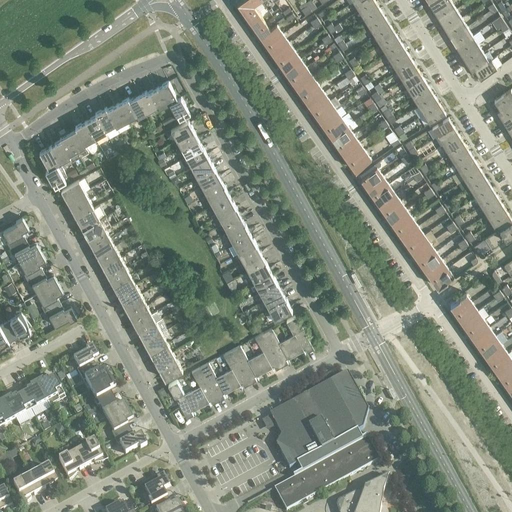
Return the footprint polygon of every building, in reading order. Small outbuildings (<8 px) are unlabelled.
[(253,5),(249,0),(240,0),(238,2),(250,19),(259,13),(253,5)] [(375,0),(356,0),(354,2),(359,10),(375,0)] [(381,9),(375,0),(359,10),(364,19),(381,9)] [(450,0),(431,0),(429,2),(434,11),(450,0)] [(456,9),(450,0),(434,11),(439,19),(456,9)] [(501,1),(497,4),(502,10),(505,8),(501,1)] [(307,4),(304,6),(308,13),(312,11),(307,4)] [(308,13),(304,6),(300,9),(305,16),(308,13)] [(289,7),(282,12),(285,15),(291,11),(289,7)] [(510,14),(505,8),(502,10),(506,17),(510,14)] [(327,13),(324,9),(318,13),(320,17),(327,13)] [(386,18),(381,9),(364,19),(370,28),(386,18)] [(462,17),(456,9),(439,19),(445,28),(462,17)] [(270,29),(259,13),(250,19),(261,36),(270,29)] [(292,13),(286,18),(288,21),(295,17),(292,13)] [(467,26),(462,17),(445,28),(450,37),(467,26)] [(391,26),(386,18),(370,28),(375,36),(391,26)] [(277,24),(270,29),(261,36),(267,44),(283,33),(277,24)] [(397,35),(391,26),(375,36),(381,45),(397,35)] [(473,35),(467,26),(450,37),(456,45),(473,35)] [(289,41),(283,33),(267,44),(273,52),(289,41)] [(402,44),(397,35),(381,45),(386,54),(402,44)] [(478,43),(473,35),(456,45),(461,54),(478,43)] [(295,50),(289,41),(273,52),(279,61),(295,50)] [(483,52),(478,43),(461,54),(467,63),(483,52)] [(408,52),(402,44),(386,54),(392,62),(408,52)] [(300,58),(295,50),(279,61),(285,69),(300,58)] [(413,61),(408,52),(392,62),(397,71),(413,61)] [(489,60),(483,52),(467,63),(472,71),(489,61),(489,60)] [(306,66),(300,58),(285,69),(291,77),(306,66)] [(491,59),(489,60),(489,61),(472,71),(475,76),(475,75),(477,74),(480,79),(497,67),(491,59)] [(419,70),(413,61),(397,71),(402,80),(419,70)] [(312,75),(306,66),(291,77),(297,86),(312,75)] [(424,78),(419,70),(402,80),(408,88),(424,78)] [(318,83),(312,75),(297,86),(302,94),(318,83)] [(355,75),(348,79),(350,82),(352,85),(358,80),(355,75)] [(346,77),(337,83),(340,88),(350,82),(348,79),(346,77)] [(429,87),(424,78),(408,88),(413,97),(429,87)] [(169,81),(158,87),(167,104),(178,98),(169,81)] [(324,92),(318,83),(302,94),(308,103),(324,92)] [(158,87),(148,92),(147,93),(156,108),(155,108),(157,110),(167,104),(158,87)] [(435,96),(429,87),(413,97),(419,106),(435,96)] [(494,101),(497,105),(495,106),(494,106),(494,107),(497,111),(511,101),(511,91),(510,89),(494,101)] [(147,91),(138,95),(147,112),(155,108),(156,108),(147,93),(148,92),(147,91)] [(330,100),(324,92),(308,103),(314,111),(330,100)] [(138,95),(130,100),(129,100),(138,115),(139,117),(147,112),(138,95)] [(181,96),(178,98),(167,104),(177,121),(191,114),(181,96)] [(440,104),(435,96),(419,106),(424,114),(440,104)] [(128,98),(118,103),(127,121),(138,115),(129,100),(130,100),(128,98)] [(336,108),(330,100),(314,111),(320,119),(336,108)] [(511,101),(497,111),(502,120),(511,113),(511,101)] [(127,121),(118,103),(107,109),(116,125),(115,125),(119,132),(130,126),(127,121)] [(446,113),(440,104),(424,114),(430,123),(446,113)] [(95,113),(96,115),(97,115),(105,131),(105,130),(109,138),(119,132),(115,125),(116,125),(107,109),(106,107),(95,113)] [(342,117),(336,108),(320,119),(326,128),(342,117)] [(511,125),(511,113),(502,120),(508,128),(511,125)] [(97,115),(96,115),(86,121),(96,138),(99,144),(109,138),(105,130),(105,131),(97,115)] [(348,125),(342,117),(326,128),(332,136),(348,125)] [(454,126),(448,117),(432,127),(438,136),(454,126)] [(169,118),(162,122),(165,127),(172,124),(169,118)] [(177,140),(194,131),(195,131),(188,120),(171,129),(177,140)] [(96,138),(86,121),(75,127),(76,129),(77,129),(85,144),(89,151),(90,153),(92,153),(94,152),(95,150),(96,148),(96,146),(96,144),(95,143),(94,141),(93,140),(96,138)] [(354,133),(348,125),(332,136),(338,144),(354,133)] [(459,135),(454,126),(438,136),(443,145),(459,135)] [(77,129),(76,129),(68,133),(81,156),(89,151),(85,144),(77,129)] [(177,140),(182,148),(199,139),(194,131),(177,140)] [(81,156),(68,133),(60,138),(61,140),(69,155),(70,155),(71,157),(72,160),(81,156)] [(359,142),(354,133),(338,144),(344,153),(359,142)] [(465,143),(459,135),(443,145),(449,154),(465,143)] [(203,147),(199,139),(182,148),(186,156),(186,157),(203,147)] [(61,140),(50,145),(60,163),(71,157),(70,155),(69,155),(61,140)] [(365,150),(359,142),(344,153),(350,161),(365,150)] [(470,152),(465,143),(449,154),(454,162),(470,152)] [(60,163),(50,145),(40,151),(49,168),(49,169),(60,163)] [(203,147),(186,157),(186,156),(186,157),(192,167),(209,158),(203,147)] [(371,159),(365,150),(350,161),(356,170),(371,159)] [(476,161),(470,152),(454,162),(459,171),(476,161)] [(163,158),(158,161),(161,167),(166,165),(163,158)] [(215,169),(209,158),(192,167),(198,178),(215,168),(215,169)] [(481,169),(476,161),(459,171),(465,180),(481,169)] [(66,174),(60,163),(49,169),(49,168),(46,170),(55,188),(69,180),(66,174)] [(361,177),(367,186),(383,175),(377,166),(361,177)] [(198,178),(202,186),(219,177),(215,169),(215,168),(198,178)] [(74,169),(66,174),(69,180),(78,175),(74,169)] [(486,178),(481,169),(465,180),(470,188),(486,178)] [(389,184),(383,175),(367,186),(373,195),(389,184)] [(224,185),(219,177),(202,186),(207,194),(207,195),(224,185)] [(492,187),(486,178),(470,188),(476,197),(492,187)] [(68,200),(85,190),(85,191),(79,179),(61,189),(68,200)] [(395,192),(389,184),(373,195),(379,203),(395,192)] [(224,185),(207,195),(207,194),(207,195),(212,205),(230,196),(224,185)] [(497,196),(492,187),(476,197),(481,206),(497,196)] [(68,200),(72,208),(89,199),(85,191),(85,190),(68,200)] [(401,200),(395,192),(379,203),(385,211),(401,200)] [(191,195),(184,198),(187,204),(194,200),(191,195)] [(236,207),(230,196),(212,205),(218,216),(219,216),(218,216),(236,206),(236,207)] [(503,204),(497,196),(481,206),(487,214),(503,204)] [(94,207),(89,199),(72,208),(77,216),(77,217),(94,207)] [(407,209),(401,200),(385,211),(391,220),(407,209)] [(94,207),(77,217),(77,216),(76,216),(82,227),(100,218),(106,214),(100,204),(94,207)] [(508,213),(503,204),(487,214),(492,223),(508,213)] [(218,216),(219,216),(223,224),(240,215),(236,207),(236,206),(218,216)] [(412,217),(407,209),(391,220),(397,228),(412,217)] [(511,222),(511,218),(508,213),(492,223),(497,232),(511,222)] [(245,223),(240,215),(223,224),(227,232),(228,233),(245,223)] [(418,225),(412,217),(397,228),(403,236),(418,225)] [(7,242),(10,248),(26,239),(22,232),(28,228),(22,218),(16,221),(17,224),(3,231),(9,241),(7,242)] [(106,228),(100,218),(82,227),(88,238),(105,228),(106,229),(106,228)] [(511,222),(497,232),(503,241),(511,235),(511,222)] [(245,223),(228,233),(227,232),(233,243),(251,234),(245,223)] [(424,234),(418,225),(403,236),(409,245),(424,234)] [(88,238),(93,246),(110,237),(106,229),(105,228),(88,238)] [(503,241),(497,232),(485,239),(492,250),(503,241)] [(257,244),(251,234),(233,243),(239,254),(256,244),(257,245),(257,244)] [(430,242),(424,234),(409,245),(414,253),(430,242)] [(115,245),(110,237),(93,246),(97,254),(98,254),(115,245)] [(30,247),(26,239),(10,248),(13,254),(15,253),(21,263),(41,252),(36,243),(30,247)] [(436,250),(430,242),(414,253),(420,261),(436,250)] [(239,254),(244,262),(261,253),(257,245),(256,244),(239,254)] [(476,244),(472,246),(479,256),(479,257),(480,257),(481,258),(483,258),(484,258),(485,257),(476,244)] [(115,245),(98,254),(97,254),(103,265),(121,256),(115,245)] [(442,259),(436,250),(420,261),(426,270),(442,259)] [(46,260),(41,252),(21,263),(26,273),(24,274),(27,280),(43,271),(39,263),(46,260)] [(265,261),(261,253),(244,262),(248,270),(266,261),(265,261)] [(127,266),(121,256),(103,265),(109,276),(126,266),(127,266)] [(448,267),(442,259),(426,270),(432,278),(448,267)] [(266,261),(265,261),(266,261),(248,270),(254,281),(272,271),(266,261)] [(109,276),(114,284),(131,275),(126,266),(109,276)] [(454,276),(448,267),(432,278),(438,287),(454,276)] [(502,281),(494,270),(493,271),(493,272),(492,273),(492,274),(493,275),(493,276),(498,283),(502,281)] [(47,278),(43,271),(27,280),(30,285),(33,284),(38,294),(58,283),(54,275),(47,278)] [(277,282),(272,271),(254,281),(260,292),(277,282)] [(135,283),(131,275),(114,284),(118,292),(135,283)] [(260,292),(264,300),(282,291),(277,282),(260,292)] [(63,292),(58,283),(38,294),(43,304),(41,305),(44,311),(61,302),(57,295),(63,292)] [(135,283),(118,292),(124,303),(141,293),(135,283)] [(286,299),(282,291),(264,300),(269,308),(286,299)] [(147,304),(141,293),(124,303),(130,314),(130,313),(147,304)] [(450,304),(456,313),(472,302),(466,293),(450,304)] [(286,299),(269,308),(275,319),(292,310),(286,299)] [(65,310),(61,302),(44,311),(48,317),(50,316),(55,326),(69,319),(70,321),(77,317),(71,306),(65,310)] [(478,310),(472,302),(456,313),(462,321),(478,310)] [(130,313),(130,314),(134,322),(152,312),(147,304),(130,313)] [(37,307),(30,310),(33,316),(40,312),(37,307)] [(157,310),(152,312),(134,322),(139,330),(156,321),(161,318),(157,310)] [(484,318),(478,310),(462,321),(468,329),(484,318)] [(10,319),(5,322),(15,339),(20,337),(31,333),(30,330),(29,327),(31,326),(31,325),(30,323),(29,322),(28,321),(26,319),(26,318),(24,315),(23,313),(22,311),(10,319)] [(295,335),(287,339),(296,354),(305,349),(308,353),(314,349),(295,315),(287,320),(295,335)] [(490,327),(484,318),(468,329),(474,338),(490,327)] [(162,331),(156,321),(139,330),(144,341),(162,331)] [(15,339),(5,322),(0,325),(0,349),(0,350),(10,343),(9,342),(15,339)] [(496,335),(490,327),(474,338),(480,346),(496,335)] [(272,328),(263,332),(282,367),(288,363),(286,359),(296,354),(287,339),(280,343),(272,328)] [(168,342),(162,331),(144,341),(150,352),(151,352),(150,351),(168,342)] [(282,367),(263,332),(255,337),(263,352),(256,356),(264,371),(274,366),(276,370),(282,367)] [(502,343),(496,335),(480,346),(486,354),(502,343)] [(150,351),(151,352),(155,360),(172,350),(168,342),(150,351)] [(507,352),(502,343),(486,354),(492,363),(507,352)] [(240,345),(232,350),(250,384),(257,381),(254,377),(264,371),(256,356),(248,360),(240,345)] [(77,370),(80,376),(96,367),(92,360),(98,357),(93,346),(86,349),(87,352),(73,359),(79,369),(77,370)] [(177,359),(172,350),(155,360),(160,368),(177,359)] [(250,384),(232,350),(223,354),(232,369),(224,373),(232,389),(242,383),(244,387),(250,384)] [(511,361),(511,358),(507,352),(492,363),(498,371),(511,361)] [(177,358),(177,359),(160,368),(159,368),(165,379),(183,370),(177,358)] [(511,373),(511,361),(498,371),(504,380),(511,373)] [(209,362),(200,367),(219,401),(225,398),(223,394),(232,389),(224,373),(217,377),(209,362)] [(100,375),(96,367),(80,376),(83,382),(85,381),(91,391),(111,380),(106,371),(100,375)] [(219,401),(200,367),(192,372),(200,387),(193,391),(201,406),(211,401),(213,404),(219,401)] [(369,411),(348,372),(270,415),(278,429),(277,429),(278,430),(281,436),(277,444),(276,444),(276,445),(289,469),(297,465),(302,473),(363,439),(359,431),(363,429),(369,411)] [(43,379),(36,383),(47,402),(63,393),(54,377),(48,380),(48,379),(44,381),(43,379)] [(116,388),(111,380),(91,391),(96,401),(94,402),(97,408),(113,399),(109,392),(116,388)] [(191,411),(201,406),(193,391),(185,395),(177,380),(168,384),(187,419),(193,415),(191,411)] [(47,402),(36,383),(30,386),(31,388),(27,390),(27,392),(22,395),(31,411),(47,402)] [(31,411),(22,395),(17,397),(16,396),(12,398),(11,397),(5,400),(15,420),(31,411)] [(117,406),(113,399),(97,408),(101,414),(103,413),(108,422),(128,411),(124,403),(117,406)] [(0,427),(15,420),(5,400),(0,402),(0,427)] [(81,406),(74,410),(77,414),(83,411),(81,406)] [(133,420),(128,411),(108,422),(113,432),(111,434),(115,439),(131,431),(127,423),(133,420)] [(48,422),(42,426),(45,431),(51,428),(48,422)] [(62,426),(56,429),(58,433),(61,434),(65,432),(62,426)] [(135,438),(131,431),(115,439),(118,445),(120,444),(125,454),(139,447),(140,449),(147,445),(141,434),(135,438)] [(74,435),(69,438),(73,445),(78,442),(74,435)] [(380,460),(368,438),(274,489),(286,511),(380,460)] [(94,442),(77,452),(85,468),(95,463),(96,464),(99,464),(100,463),(102,463),(105,461),(108,460),(106,461),(105,461),(94,442)] [(85,468),(77,452),(59,461),(69,481),(68,481),(66,483),(67,483),(69,481),(70,480),(72,479),(73,478),(74,477),(76,476),(77,475),(76,473),(85,468)] [(28,454),(23,456),(26,463),(31,460),(28,454)] [(49,467),(31,476),(40,492),(49,487),(50,489),(52,489),(54,488),(57,487),(60,486),(63,485),(59,486),(49,467)] [(40,492),(31,476),(14,486),(24,505),(21,507),(24,506),(26,504),(28,503),(29,502),(30,501),(32,499),(31,497),(40,492)] [(148,500),(151,506),(167,498),(163,490),(170,487),(164,476),(157,480),(158,482),(145,489),(150,499),(148,500)] [(390,477),(389,477),(339,501),(338,501),(338,502),(337,503),(337,504),(337,505),(337,506),(337,507),(338,511),(380,511),(384,492),(389,478),(390,477)] [(4,491),(0,492),(0,511),(2,511),(4,511),(10,511),(12,511),(15,510),(17,509),(14,511),(4,491)] [(171,505),(167,498),(151,506),(154,511),(156,511),(157,511),(178,511),(182,510),(178,501),(171,505)] [(121,505),(120,503),(106,511),(105,511),(134,511),(131,511),(127,511),(123,503),(121,505)]
